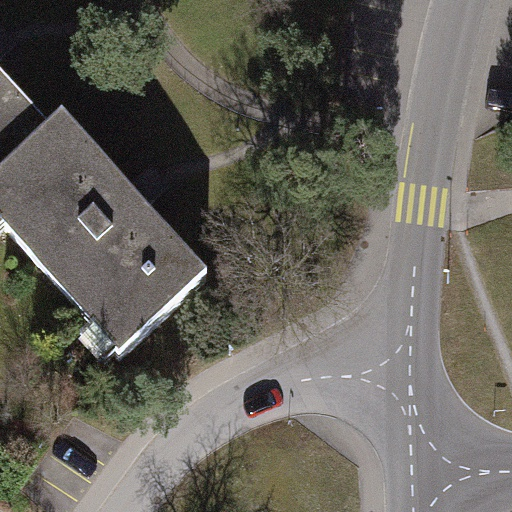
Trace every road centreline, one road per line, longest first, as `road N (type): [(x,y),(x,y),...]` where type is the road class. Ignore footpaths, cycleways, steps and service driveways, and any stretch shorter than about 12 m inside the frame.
road 1 (tertiary): [(464,0),(423,208),(410,375)]
road 2 (residential): [(410,375),(336,377),(256,403),(172,457),(122,511)]
road 3 (tertiary): [(410,375),(415,511)]
